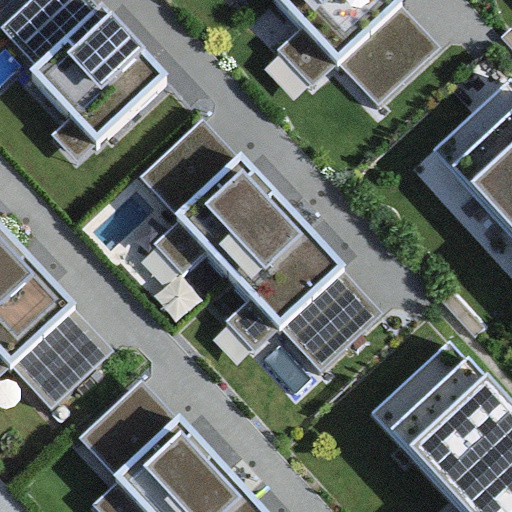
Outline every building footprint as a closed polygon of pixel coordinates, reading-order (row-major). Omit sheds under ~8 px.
[(399,10),(390,0),(280,0),(340,64),(399,10)] [(163,83),(102,16),(36,75),(97,142),(163,83)] [(511,89),(440,156),(511,232),(511,89)] [(291,221),(241,168),(182,222),(231,276),(291,221)] [(340,275),(291,221),(231,276),(280,330),(340,275)] [(112,356),(5,240),(0,244),(0,351),(54,410),(112,356)] [(511,511),(511,418),(449,352),(378,418),(466,511),(511,511)] [(198,511),(229,484),(179,430),(120,484),(145,511),(198,511)] [(255,511),(229,484),(198,511),(255,511)]
